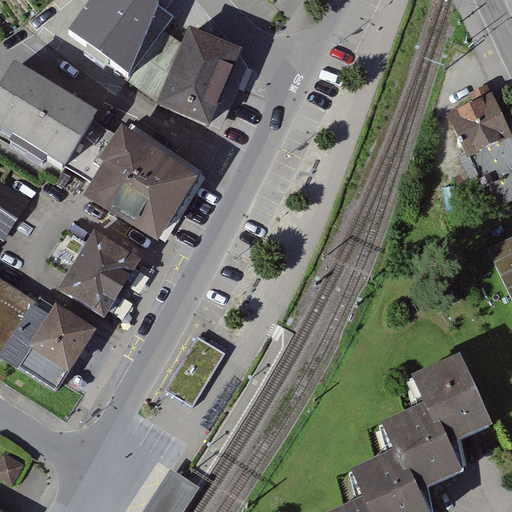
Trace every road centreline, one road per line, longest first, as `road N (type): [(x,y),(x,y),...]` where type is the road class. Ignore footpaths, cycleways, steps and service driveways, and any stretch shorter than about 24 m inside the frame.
road 1 (residential): [(111,479),(112,426),(210,258),(291,76)]
road 2 (residential): [(111,479),(0,415)]
